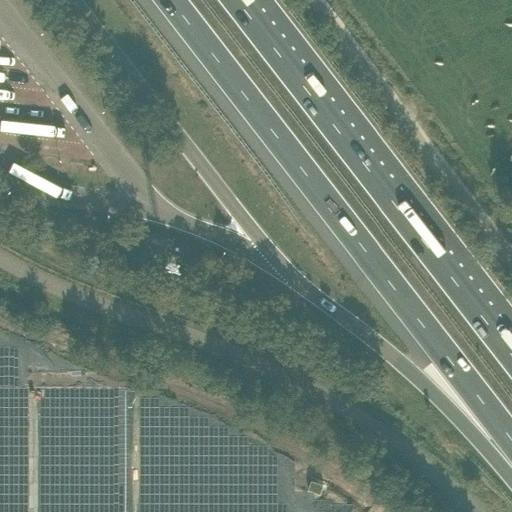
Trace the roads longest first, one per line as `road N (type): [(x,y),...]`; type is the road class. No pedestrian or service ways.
road 1 (motorway): [(169,0),(511,440)]
road 2 (unclassified): [(467,511),(392,445),(280,374),(0,265)]
road 3 (motorway): [(511,357),(235,0)]
road 4 (unclassified): [(511,249),(320,0)]
road 5 (motorway): [(330,307),(511,462)]
